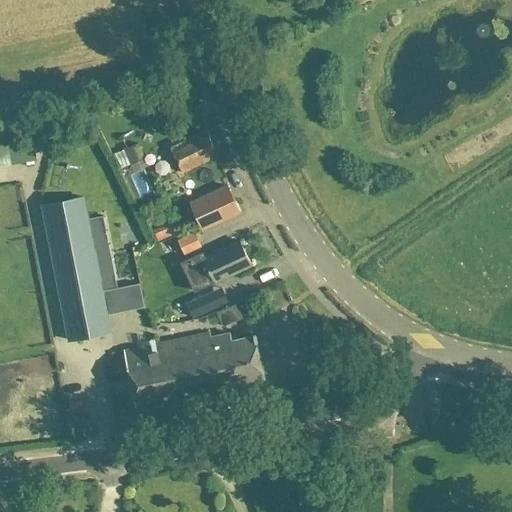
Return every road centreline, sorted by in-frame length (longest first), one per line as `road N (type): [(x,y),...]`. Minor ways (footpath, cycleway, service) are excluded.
road 1 (unclassified): [(0,472),(358,429),(379,419),(426,354)]
road 2 (tertiary): [(426,354),(352,301),(318,263),(183,0)]
